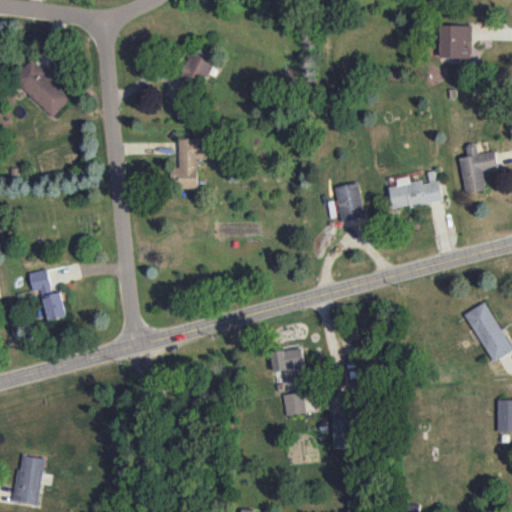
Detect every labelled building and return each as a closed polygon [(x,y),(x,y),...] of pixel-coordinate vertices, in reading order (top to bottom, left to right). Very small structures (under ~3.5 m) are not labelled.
[(472,25),(440,24),(440,57),(470,58),(470,43),(472,43),(472,25)] [(203,85),(214,61),(192,51),(181,75),(203,85)] [(53,116),(72,97),(32,59),(14,78),(53,116)] [(180,167),(171,167),(171,183),(179,183),(179,188),(199,188),(198,158),(208,158),(208,137),(180,138),(180,167)] [(460,156),(465,192),(486,189),(483,170),(499,168),(496,150),(478,153),(477,143),(466,144),(468,155),(460,156)] [(444,200),(440,180),(423,183),(422,180),(390,186),(394,209),(444,200)] [(365,216),(358,181),(335,186),(343,221),(365,216)] [(30,272),(34,290),(42,289),(48,319),(67,316),(62,291),(53,292),(48,268),(30,272)] [(467,311),(491,362),(511,351),(511,350),(488,301),(467,311)] [(288,389),(303,387),(302,379),(307,378),(303,347),(271,351),(274,371),(286,369),(288,389)] [(306,412),(304,391),(284,393),(286,414),(306,412)] [(511,398),(498,399),(498,431),(511,430),(511,398)] [(333,447),(351,447),(350,416),(332,416),(333,447)] [(13,499),(37,504),(46,458),(22,453),(13,499)]
